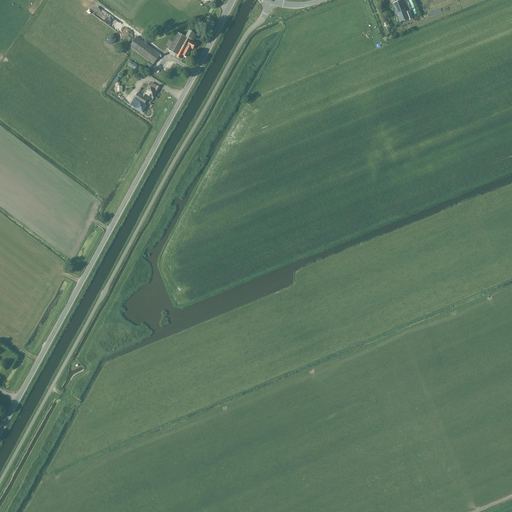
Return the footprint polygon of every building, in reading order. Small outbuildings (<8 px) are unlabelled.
[(400,23),(409,19),(402,0),(392,4),(400,23)] [(169,51),(177,55),(176,57),(180,59),(182,55),(187,58),(192,49),(193,50),(196,44),(190,41),(190,40),(193,41),(196,35),(189,31),(189,32),(186,37),(184,37),(178,33),(173,42),(169,40),(165,47),(169,49),(169,51)] [(116,41),(116,40),(115,39),(115,38),(115,37),(114,37),(113,36),(112,36),(111,36),(110,36),(109,36),(108,37),(107,38),(107,39),(107,40),(107,41),(107,42),(108,43),(109,44),(110,44),(111,44),(112,44),(113,44),(114,43),(115,42),(115,41),(116,41)] [(161,55),(140,40),(137,38),(130,48),(149,62),(147,65),(151,68),(161,55)] [(135,69),(137,66),(130,61),(128,65),(135,69)] [(159,87),(161,83),(154,79),(152,83),(159,87)] [(153,99),(160,89),(152,83),(143,97),(138,94),(141,90),(140,89),(137,93),(134,98),(135,99),(130,106),(142,113),(147,106),(144,105),(147,100),(151,102),(153,99)] [(6,349),(3,355),(9,359),(12,352),(6,349)]
